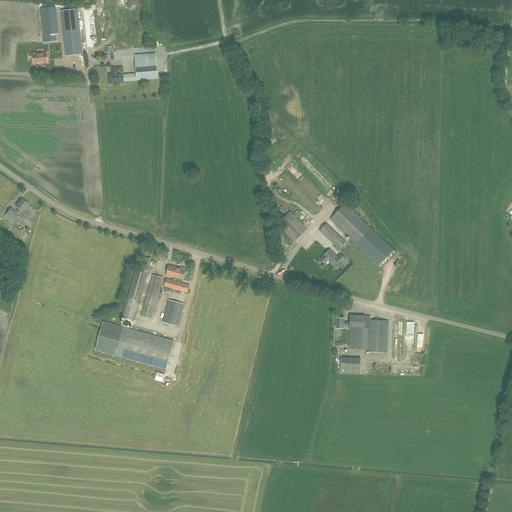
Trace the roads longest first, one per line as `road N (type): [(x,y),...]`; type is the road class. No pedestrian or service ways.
road 1 (unclassified): [(511,338),(98,224),(63,210),(0,165)]
road 2 (track): [(219,0),(227,42),(262,114),(281,277)]
